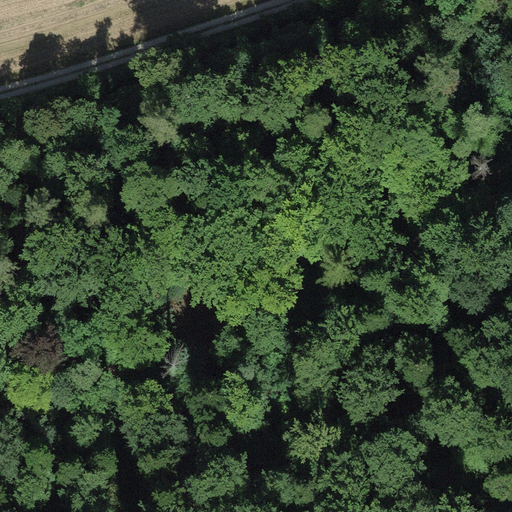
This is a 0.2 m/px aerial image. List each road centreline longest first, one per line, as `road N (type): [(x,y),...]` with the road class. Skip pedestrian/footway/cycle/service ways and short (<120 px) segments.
road 1 (track): [(511,163),(385,264),(0,417)]
road 2 (track): [(7,414),(165,438),(511,416)]
road 3 (track): [(298,0),(0,94)]
road 4 (track): [(373,511),(511,498)]
road 5 (track): [(511,258),(385,264)]
